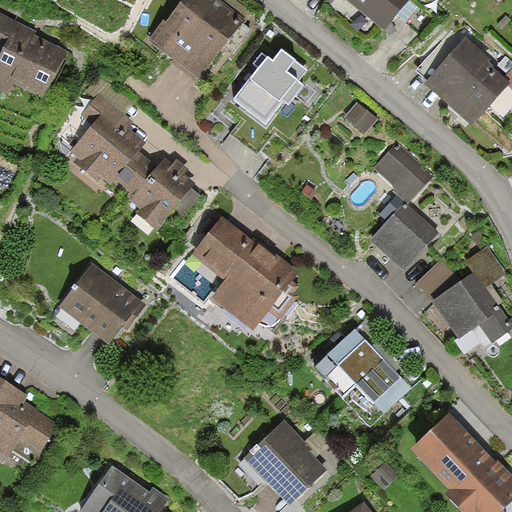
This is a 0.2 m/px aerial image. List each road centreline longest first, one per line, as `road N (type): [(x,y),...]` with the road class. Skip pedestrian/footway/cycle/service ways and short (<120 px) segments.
road 1 (residential): [(232,183),(475,389),(511,430)]
road 2 (residential): [(511,234),(362,56),(292,0)]
road 3 (residential): [(0,336),(150,441),(223,511)]
